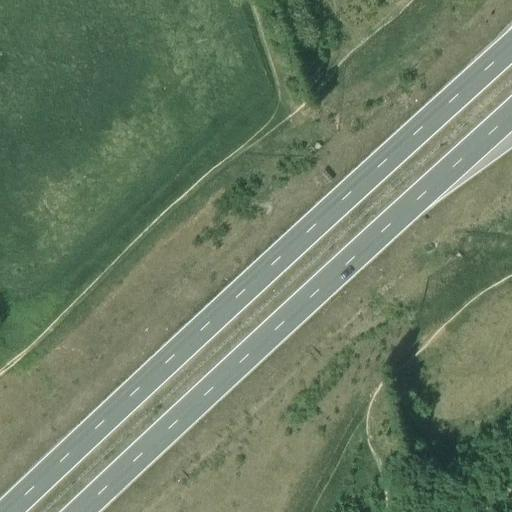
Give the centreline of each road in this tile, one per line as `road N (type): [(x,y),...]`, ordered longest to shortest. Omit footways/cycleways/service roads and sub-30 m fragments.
road 1 (trunk): [(511,45),(13,511)]
road 2 (trunk): [(87,511),(511,112)]
